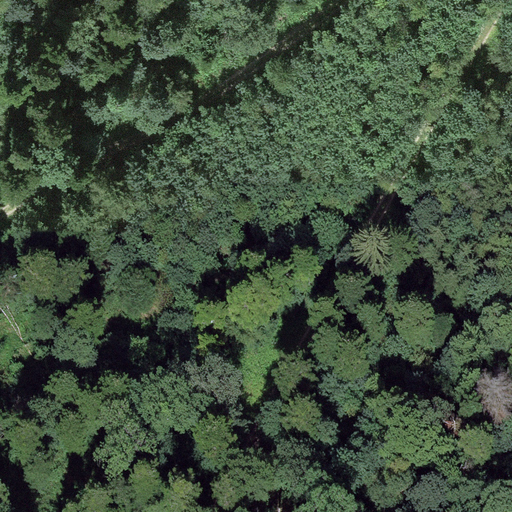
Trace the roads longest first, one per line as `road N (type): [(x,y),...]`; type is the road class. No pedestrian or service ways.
road 1 (track): [(498,0),(288,365),(214,511)]
road 2 (track): [(339,0),(266,55),(0,212)]
road 3 (track): [(511,319),(400,370),(344,466),(290,472),(248,448)]
